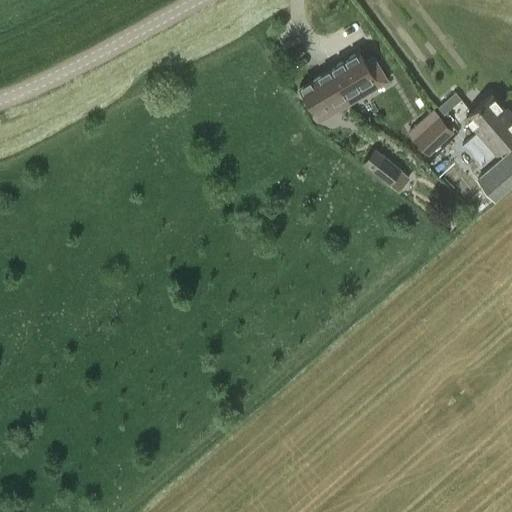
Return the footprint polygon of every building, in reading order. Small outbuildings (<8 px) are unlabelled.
[(359,51),(328,69),(348,104),(366,94),(361,85),(382,73),(373,57),(365,62),(359,51)] [(328,69),(309,81),(298,87),(317,122),(348,104),(328,69)] [(511,137),(511,113),(510,115),(490,93),(464,117),(477,131),(462,144),(480,165),(511,137)] [(433,109),(406,131),(426,154),(452,131),(433,109)] [(511,146),(475,178),(494,200),(511,184),(511,146)] [(374,147),(361,164),(389,185),(402,169),(374,147)]
